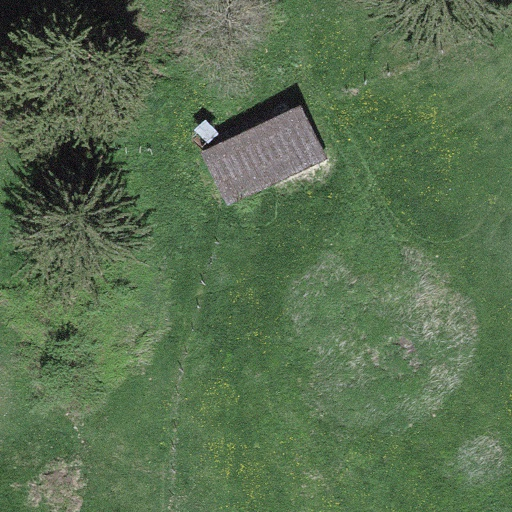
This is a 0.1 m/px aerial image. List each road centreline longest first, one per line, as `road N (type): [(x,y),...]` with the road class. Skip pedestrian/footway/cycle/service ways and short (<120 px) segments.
road 1 (unknown): [(360,138),(337,175),(288,206),(192,228),(161,339),(134,483),(137,511)]
road 2 (track): [(511,57),(379,111),(360,138)]
